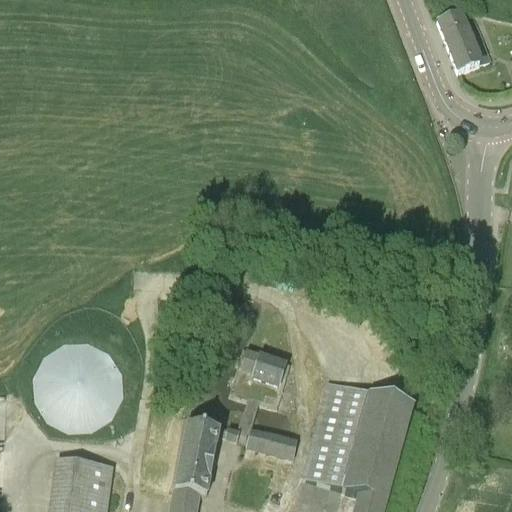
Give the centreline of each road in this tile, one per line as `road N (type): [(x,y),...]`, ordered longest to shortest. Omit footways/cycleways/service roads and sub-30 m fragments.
road 1 (unclassified): [(423,511),(467,360),(485,128)]
road 2 (tertiary): [(485,128),(445,107),(403,0)]
